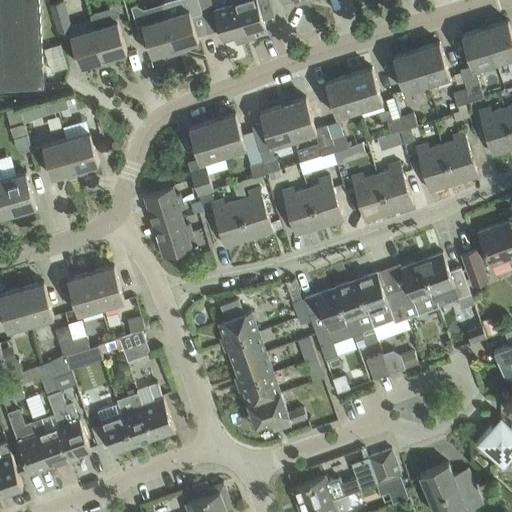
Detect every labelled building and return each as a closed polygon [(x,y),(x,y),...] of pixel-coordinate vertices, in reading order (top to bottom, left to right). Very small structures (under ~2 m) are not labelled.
[(0,0),(0,85),(37,83),(36,72),(44,72),(43,50),(41,20),(40,0),(0,0)] [(64,0),(51,4),(60,33),(73,29),(64,0)] [(171,0),(162,3),(166,16),(177,53),(187,50),(185,44),(199,40),(192,15),(203,12),(198,0),(171,0)] [(234,0),(235,2),(246,40),(256,37),(254,30),(265,26),(263,19),(275,16),(269,0),(234,0)] [(237,43),(246,40),(235,2),(203,12),(209,33),(220,30),(223,39),(234,36),(237,43)] [(166,16),(162,3),(144,8),(137,4),(131,6),(141,36),(146,35),(152,54),(166,50),(167,56),(177,53),(166,16)] [(90,14),(94,27),(105,64),(115,61),(114,55),(127,51),(114,6),(90,14)] [(511,30),(508,19),(485,27),(496,61),(511,55),(511,30)] [(105,64),(94,27),(71,34),(80,65),(94,61),(96,67),(105,64)] [(460,68),(467,88),(470,99),(483,94),(475,67),(496,61),(485,27),(462,34),(472,64),(460,68)] [(440,41),(417,48),(427,82),(450,75),(440,41)] [(427,82),(417,48),(394,55),(404,90),(427,82)] [(372,66),(348,74),(359,108),(383,100),(372,66)] [(359,108),(348,74),(326,81),(337,115),(359,108)] [(470,99),(467,88),(454,92),(457,103),(470,99)] [(53,98),(57,111),(68,107),(65,95),(53,98)] [(334,149),(335,149),(332,138),(327,123),(316,127),(306,96),(283,103),(295,138),(316,132),(322,153),(334,149)] [(53,98),(42,101),(45,114),(57,111),(53,98)] [(272,146),(295,138),(283,103),(260,111),(272,146)] [(511,147),(511,130),(504,106),(492,110),(491,106),(479,109),(487,134),(493,154),(511,147)] [(414,110),(400,115),(404,127),(418,123),(414,110)] [(236,112),(213,119),(224,153),(247,146),(236,112)] [(404,127),(400,115),(387,119),(391,131),(400,128),(404,127)] [(224,153),(213,119),(190,127),(199,157),(188,161),(198,193),(213,188),(204,160),(224,153)] [(14,138),(28,134),(24,120),(10,124),(14,138)] [(400,128),(391,131),(395,144),(404,141),(400,128)] [(65,138),(76,175),(87,172),(86,166),(99,162),(90,131),(65,138)] [(455,139),(442,143),(454,182),(478,175),(465,131),(453,134),(455,139)] [(344,134),(332,138),(335,149),(348,145),(344,134)] [(76,175),(65,138),(43,145),(52,176),(66,172),(68,178),(76,175)] [(454,182),(442,143),(429,147),(428,142),(416,146),(430,190),(454,182)] [(275,157),(264,160),(267,171),(281,167),(277,156),(275,157)] [(267,171),(264,160),(250,164),(254,175),(267,171)] [(390,169),(377,173),(389,212),(414,204),(400,160),(388,164),(390,169)] [(0,215),(13,212),(3,178),(0,166),(0,215)] [(26,171),(3,178),(13,212),(14,217),(38,210),(26,171)] [(389,212),(377,173),(364,177),(363,172),(351,176),(365,220),(389,212)] [(320,183),(308,187),(320,226),(344,219),(330,175),(319,178),(320,183)] [(144,195),(149,211),(182,200),(180,193),(176,195),(173,186),(144,195)] [(250,195),(237,199),(249,238),(274,230),(260,186),(248,190),(250,195)] [(320,226),(308,187),(295,191),(293,186),(282,190),(296,234),(320,226)] [(249,238),(237,199),(225,203),(223,198),(212,202),(225,245),(249,238)] [(149,211),(154,226),(182,217),(180,209),(185,208),(182,200),(149,211)] [(154,226),(159,240),(192,230),(189,223),(185,224),(182,217),(154,226)] [(511,224),(510,219),(479,230),(486,250),(479,253),(477,249),(462,254),(469,273),(473,286),(489,280),(484,265),(490,263),(491,265),(510,258),(511,260),(511,224)] [(192,230),(159,240),(164,256),(192,247),(189,238),(194,237),(192,230)] [(443,251),(422,259),(434,293),(454,286),(458,297),(471,293),(461,266),(450,270),(443,251)] [(408,285),(397,289),(407,317),(439,306),(434,293),(422,259),(401,266),(408,285)] [(115,265),(91,271),(101,306),(125,299),(115,265)] [(101,306),(91,271),(68,278),(78,313),(101,306)] [(377,271),(356,278),(373,326),(393,319),(395,322),(407,317),(397,289),(385,293),(377,271)] [(356,278),(336,285),(353,334),(373,326),(356,278)] [(44,281),(21,288),(31,322),(54,315),(44,281)] [(308,308),(312,319),(322,346),(326,358),(338,354),(334,341),(353,334),(336,285),(304,297),(308,308)] [(31,322),(21,288),(0,293),(0,301),(8,329),(31,322)] [(297,312),(308,308),(304,297),(293,301),(297,312)] [(308,308),(297,312),(301,323),(312,319),(308,308)] [(219,321),(227,342),(259,331),(251,310),(219,321)] [(128,319),(131,330),(142,327),(145,326),(142,315),(128,319)] [(112,339),(99,344),(102,352),(117,346),(119,350),(123,348),(124,351),(148,343),(142,327),(131,330),(132,332),(119,336),(112,339)] [(495,348),(503,372),(505,372),(511,375),(511,376),(511,375),(511,327),(505,330),(510,343),(495,348)] [(227,342),(234,362),(266,351),(259,331),(227,342)] [(87,333),(73,337),(77,349),(90,345),(87,333)] [(77,349),(73,337),(60,340),(64,352),(66,352),(77,349)] [(0,377),(9,374),(6,363),(0,343),(0,377)] [(148,343),(124,351),(128,361),(132,359),(151,352),(148,343)] [(302,348),(306,359),(317,355),(313,344),(302,348)] [(383,352),(390,373),(418,362),(413,349),(401,353),(394,348),(383,352)] [(85,349),(67,355),(70,364),(71,367),(89,361),(85,349)] [(234,362),(241,383),(273,371),(266,351),(234,362)] [(374,378),(390,373),(383,352),(367,358),(374,378)] [(317,355),(306,359),(310,370),(321,367),(317,355)] [(19,359),(6,363),(9,374),(22,371),(19,359)] [(48,361),(38,364),(42,375),(56,412),(71,457),(91,450),(80,418),(66,403),(61,389),(59,390),(48,361)] [(364,363),(331,376),(338,392),(371,378),(364,363)] [(31,379),(42,375),(38,364),(26,368),(31,379)] [(241,383),(249,403),(281,392),(273,371),(241,383)] [(158,381),(149,384),(154,399),(141,404),(154,438),(155,438),(154,435),(161,432),(162,435),(176,430),(158,381)] [(0,387),(0,390),(3,398),(14,394),(10,384),(0,387)] [(121,411),(132,443),(133,442),(134,445),(135,445),(134,442),(140,440),(141,443),(154,438),(141,404),(137,391),(117,398),(118,403),(121,411)] [(281,392),(249,403),(256,424),(287,413),(287,412),(288,412),(281,392)] [(118,403),(98,410),(114,453),(128,447),(127,445),(132,443),(121,411),(118,403)] [(304,407),(296,409),(299,419),(307,416),(304,407)] [(288,412),(287,412),(287,413),(290,422),(299,419),(296,409),(288,412)] [(34,420),(39,433),(50,465),(71,457),(56,412),(34,420)] [(477,440),(504,464),(511,455),(511,423),(501,413),(502,423),(491,424),(477,440)] [(39,433),(18,440),(29,472),(50,465),(39,433)] [(0,486),(2,492),(23,485),(7,440),(0,442),(0,486)] [(392,448),(380,452),(389,478),(401,474),(392,448)] [(380,452),(368,456),(378,482),(389,478),(380,452)] [(420,473),(436,511),(446,511),(463,505),(465,510),(483,503),(468,467),(453,473),(449,461),(420,473)] [(300,510),(349,493),(361,488),(357,477),(343,481),(340,476),(327,480),(325,475),(292,487),(300,510)] [(222,511),(227,510),(227,508),(232,506),(226,487),(220,489),(218,485),(219,484),(219,483),(209,487),(211,492),(186,501),(189,511),(222,511)] [(300,510),(300,511),(347,511),(347,510),(351,500),(349,493),(300,510)]
